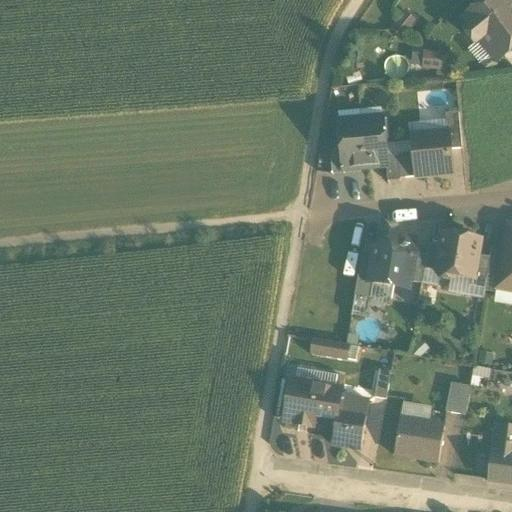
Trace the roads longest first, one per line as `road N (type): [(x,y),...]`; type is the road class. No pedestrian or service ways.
road 1 (track): [(357,0),(340,25),(322,88),(246,511)]
road 2 (track): [(0,245),(298,217)]
road 3 (residential): [(511,500),(253,471)]
road 4 (residential): [(318,215),(511,196)]
